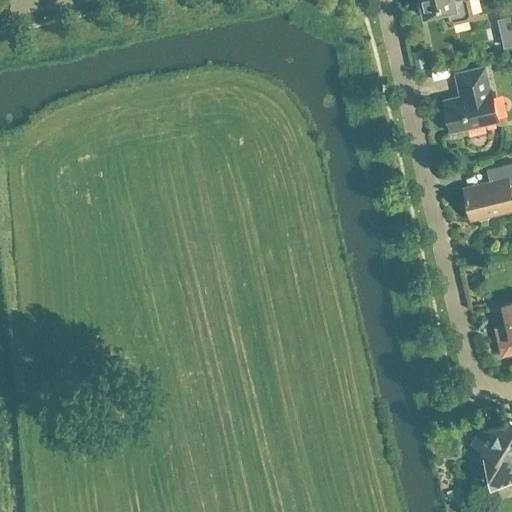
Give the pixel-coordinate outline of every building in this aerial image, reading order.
[(421,0),(424,14),(445,10),(447,19),(453,23),(469,19),(473,13),(470,0),(421,0)] [(423,53),(413,55),(416,68),(426,66),(423,53)] [(498,119),(491,88),(490,88),(485,66),(456,72),(461,95),(444,99),(451,130),(498,119)] [(511,207),(511,195),(509,183),(511,182),(511,161),(487,168),(490,181),(465,187),(472,217),(511,207)] [(511,302),(505,304),(510,326),(498,329),(503,353),(511,350),(511,302)] [(511,422),(479,430),(472,442),(484,450),(492,484),(511,479),(511,422)]
